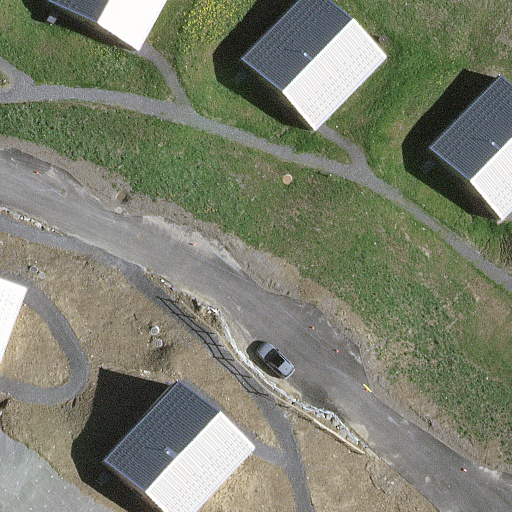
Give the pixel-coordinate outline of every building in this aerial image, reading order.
[(134,45),(158,0),(57,0),(56,3),(134,45)] [(311,123),(379,55),(324,0),(308,0),(248,60),(311,123)] [(511,199),(511,89),(503,81),(434,149),(499,213),(511,199)] [(0,346),(18,291),(0,285),(0,346)] [(189,511),(249,446),(182,386),(113,462),(168,511),(189,511)]
